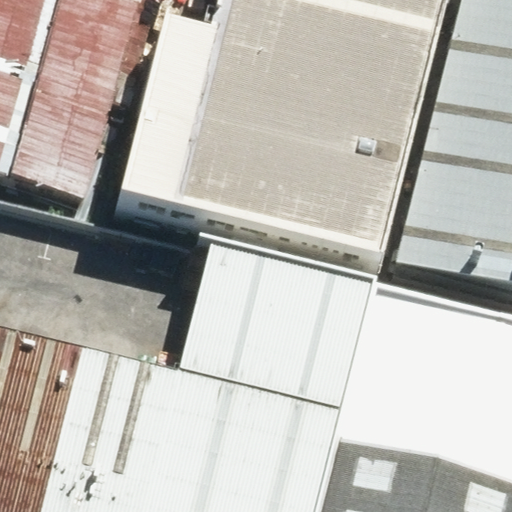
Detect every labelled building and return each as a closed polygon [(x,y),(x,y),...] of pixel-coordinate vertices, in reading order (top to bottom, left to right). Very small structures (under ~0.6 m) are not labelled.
[(0,0),(0,204),(92,226),(146,0),(0,0)] [(244,0),(182,259),(365,303),(438,0),(244,0)] [(511,0),(456,0),(385,292),(511,331),(511,0)] [(322,511),(367,321),(190,279),(162,415),(138,511),(322,511)] [(0,376),(0,511),(138,511),(162,415),(0,376)] [(484,511),(338,477),(329,511),(484,511)]
